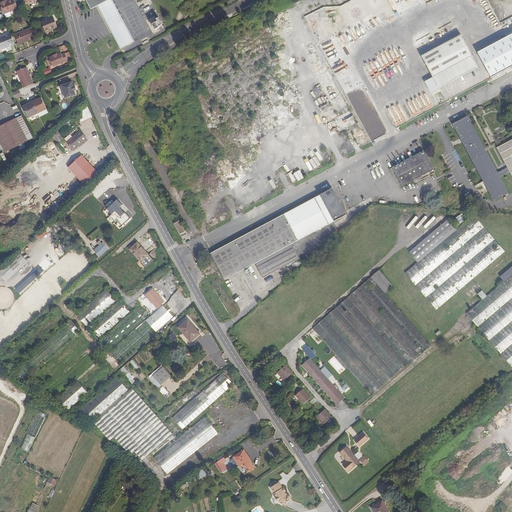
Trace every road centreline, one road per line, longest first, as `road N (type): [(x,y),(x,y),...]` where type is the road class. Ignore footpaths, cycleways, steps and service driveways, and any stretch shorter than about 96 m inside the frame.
road 1 (tertiary): [(105,104),(141,194),(212,324),(336,511)]
road 2 (residential): [(117,80),(142,56),(250,0)]
